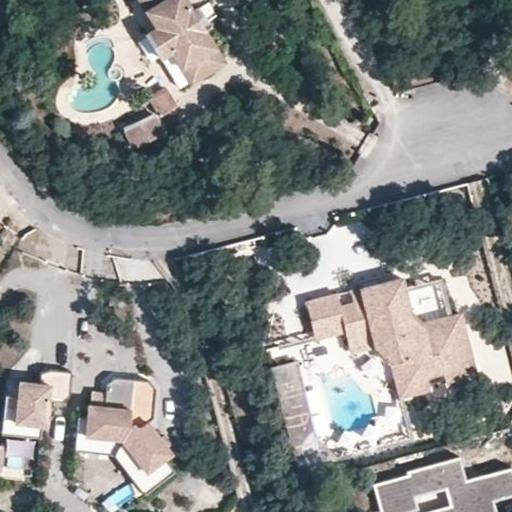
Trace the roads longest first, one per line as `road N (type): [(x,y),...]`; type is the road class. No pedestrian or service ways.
road 1 (residential): [(0,170),(30,204),(72,231),(122,244),(511,157)]
road 2 (unknown): [(176,234),(246,511)]
